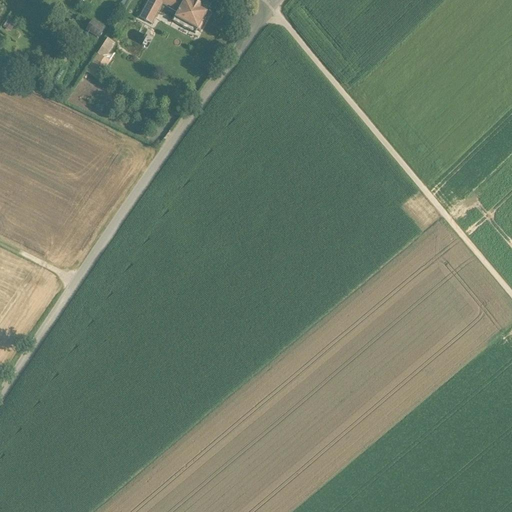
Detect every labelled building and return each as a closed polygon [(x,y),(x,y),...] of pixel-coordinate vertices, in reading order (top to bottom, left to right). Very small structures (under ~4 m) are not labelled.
[(149,0),(139,18),(152,25),(162,6),(165,0),(149,0)] [(183,2),(180,0),(165,0),(162,6),(177,14),(183,2)] [(200,5),(195,2),(191,4),(184,1),(183,2),(177,14),(174,18),(191,27),(197,31),(204,19),(207,13),(200,10),(200,5)] [(191,27),(174,18),(172,22),(189,31),(191,27)] [(100,34),(104,26),(90,19),(86,28),(100,34)] [(204,19),(197,31),(199,32),(206,19),(204,19)] [(108,40),(98,56),(104,60),(114,44),(108,40)] [(86,73),(98,81),(109,63),(104,60),(98,56),(86,73)]
